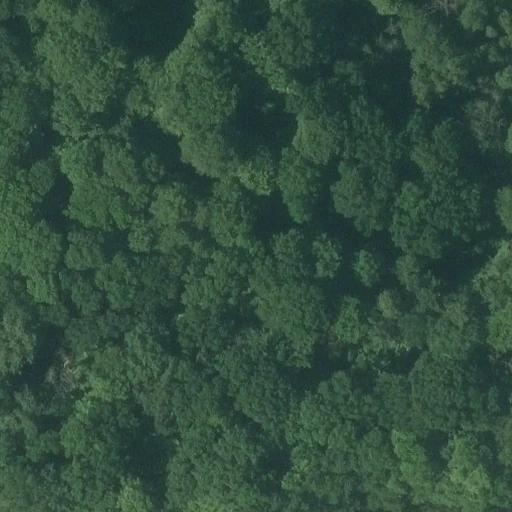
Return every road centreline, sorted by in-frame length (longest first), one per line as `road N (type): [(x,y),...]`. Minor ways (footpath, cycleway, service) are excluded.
road 1 (track): [(48,511),(105,438),(188,379),(276,339),(442,289),(511,249)]
road 2 (track): [(511,458),(206,511)]
road 3 (track): [(47,507),(36,434),(0,355)]
